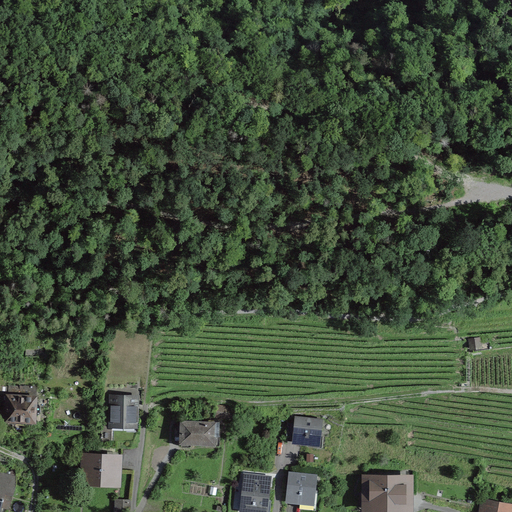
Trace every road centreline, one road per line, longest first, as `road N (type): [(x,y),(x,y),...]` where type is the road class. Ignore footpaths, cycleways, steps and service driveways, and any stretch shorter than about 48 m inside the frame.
road 1 (track): [(0,274),(89,277),(153,312),(419,318),(511,295)]
road 2 (track): [(124,46),(226,95),(330,118),(494,190)]
road 3 (track): [(143,409),(180,397),(257,403),(511,391)]
